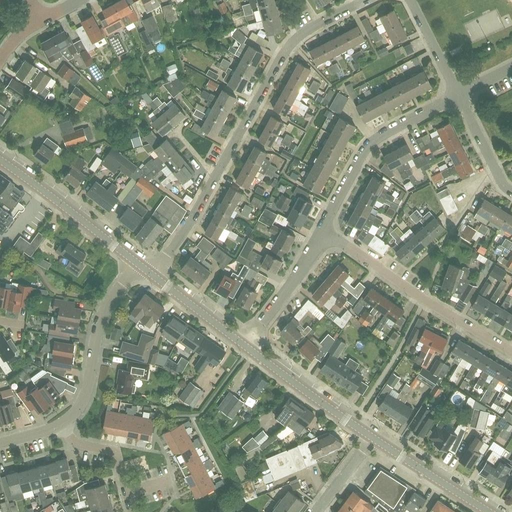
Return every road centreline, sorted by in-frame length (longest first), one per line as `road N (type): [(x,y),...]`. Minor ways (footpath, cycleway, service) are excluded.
road 1 (residential): [(151,275),(297,36),(366,0)]
road 2 (residential): [(511,349),(321,230)]
road 3 (residential): [(457,95),(364,149),(321,230)]
road 4 (residential): [(137,263),(107,303),(88,388),(64,424)]
road 5 (tertiary): [(137,263),(0,161)]
road 6 (tertiary): [(371,438),(243,344)]
road 7 (residential): [(321,230),(243,344)]
road 8 (tertiary): [(488,511),(371,438)]
